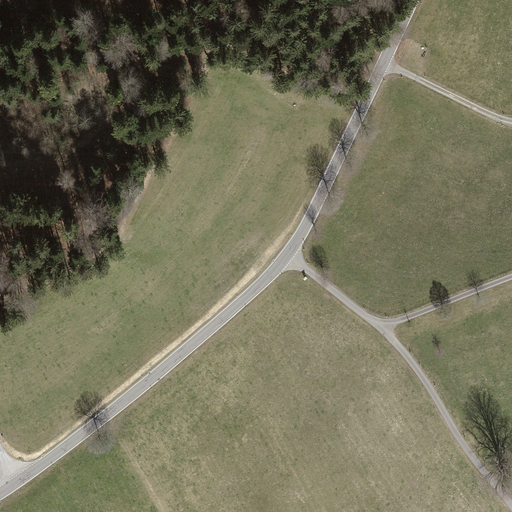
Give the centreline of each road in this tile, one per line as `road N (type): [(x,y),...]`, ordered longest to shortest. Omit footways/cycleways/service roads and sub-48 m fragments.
road 1 (tertiary): [(287,255),(209,330),(0,493)]
road 2 (unclassified): [(511,506),(384,329),(287,255)]
road 3 (tertiary): [(412,0),(287,255)]
road 4 (track): [(383,62),(511,121)]
road 5 (track): [(0,173),(72,156),(121,113)]
